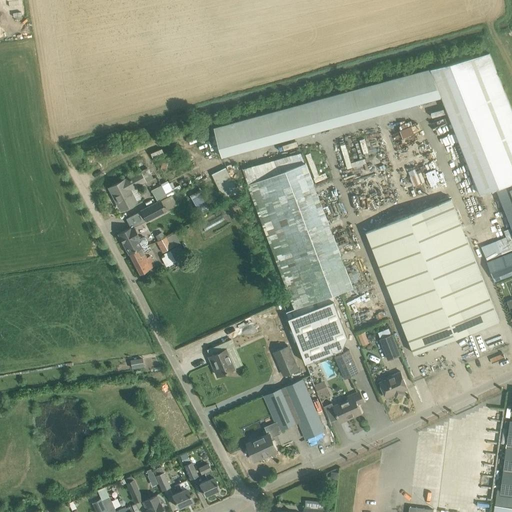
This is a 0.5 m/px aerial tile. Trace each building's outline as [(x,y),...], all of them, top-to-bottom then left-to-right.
[(511,109),(490,54),(431,69),(442,97),(480,194),(509,185),(511,183),(511,109)] [(403,137),(415,132),(412,125),(400,129),(403,137)] [(248,185),(297,311),(355,289),(307,163),(248,185)] [(213,173),(225,198),(239,191),(226,166),(213,173)] [(113,196),(115,195),(122,210),(136,203),(130,190),(135,187),(135,188),(147,183),(146,182),(153,179),(147,168),(130,176),(130,178),(125,180),(124,180),(109,188),(113,196)] [(157,202),(171,194),(182,189),(177,181),(169,186),(167,182),(151,191),(157,202)] [(193,199),(201,195),(199,190),(191,195),(193,199)] [(171,194),(157,202),(162,213),(177,205),(171,194)] [(367,233),(415,354),(499,320),(452,200),(367,233)] [(157,202),(140,211),(146,222),(162,213),(157,202)] [(134,225),(118,234),(129,254),(141,247),(141,246),(147,243),(147,241),(145,238),(143,237),(141,238),(134,225)] [(157,241),(163,252),(180,242),(176,236),(172,238),(170,234),(166,237),(157,241)] [(129,254),(139,274),(156,265),(150,255),(146,257),(141,247),(129,254)] [(511,252),(487,262),(494,280),(511,273),(511,252)] [(162,259),(166,267),(176,262),(172,254),(162,259)] [(348,336),(334,301),(290,318),(306,362),(335,351),(342,348),(348,336)] [(381,337),(391,333),(389,327),(378,331),(381,337)] [(368,342),(364,332),(359,334),(363,344),(368,342)] [(380,338),(389,359),(401,354),(392,334),(380,338)] [(275,352),(285,376),(298,370),(289,346),(275,352)] [(334,355),(344,378),(360,371),(350,348),(343,351),(342,348),(335,351),(336,354),(334,355)] [(214,367),(218,375),(233,368),(225,349),(209,356),(210,357),(211,356),(216,367),(214,367)] [(130,360),(131,369),(144,367),(143,359),(130,360)] [(380,381),(387,398),(395,394),(396,397),(405,393),(404,390),(408,388),(401,371),(386,377),(387,378),(380,381)] [(269,435),(248,444),(255,460),(256,460),(255,459),(268,453),(269,454),(277,451),(272,437),(278,435),(276,432),(299,422),(306,438),(324,431),(310,397),(302,379),(264,396),(276,423),(266,427),(269,435)] [(321,383),(315,386),(318,395),(328,391),(325,385),(321,383)] [(333,405),(341,422),(362,412),(358,404),(364,401),(360,391),(349,396),(350,398),(333,405)] [(511,421),(510,421),(500,494),(511,495),(511,421)] [(491,511),(502,436),(490,434),(453,429),(451,450),(442,511),(491,511)] [(185,453),(180,456),(184,465),(189,463),(185,453)] [(191,462),(184,465),(190,479),(197,475),(191,462)] [(199,483),(205,495),(219,489),(214,476),(213,476),(210,469),(211,469),(208,464),(199,468),(201,473),(204,472),(207,479),(199,483)] [(163,472),(155,475),(162,490),(170,487),(163,472)] [(125,482),(135,502),(143,498),(133,479),(125,482)] [(182,489),(172,494),(178,507),(192,501),(187,489),(190,488),(186,480),(179,483),(182,489)] [(107,511),(115,511),(116,511),(106,488),(98,492),(101,498),(107,511)] [(151,497),(143,501),(144,504),(147,510),(147,511),(164,511),(160,502),(160,503),(158,498),(156,495),(151,497)] [(107,511),(101,498),(92,502),(96,511),(107,511)] [(73,501),(68,503),(72,510),(76,508),(73,501)]
